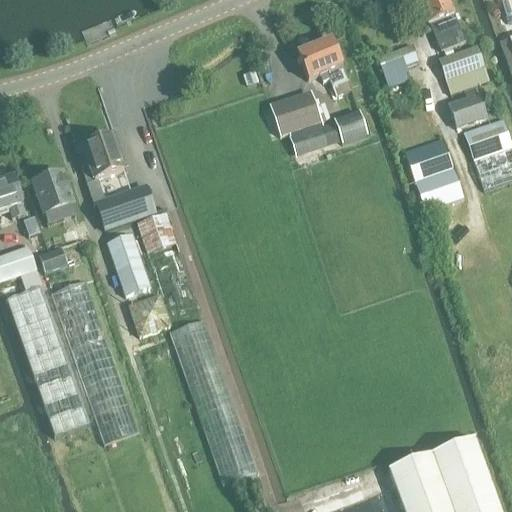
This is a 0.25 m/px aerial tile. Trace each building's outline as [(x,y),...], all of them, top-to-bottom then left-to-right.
[(452,18),(445,0),(415,0),(427,29),(429,28),(440,56),(442,55),(445,61),(438,63),(450,100),(488,86),(475,50),(453,58),(450,52),(463,47),(453,19),(453,18),(452,18)] [(511,40),(508,42),(499,46),(511,84),(511,40)] [(330,45),(297,58),(308,86),(319,81),(321,86),(328,83),(331,92),(335,102),(350,96),(330,45)] [(377,60),(389,92),(406,85),(402,71),(417,65),(411,49),(377,60)] [(279,141),(320,128),(310,95),(268,109),(279,141)] [(455,133),(485,123),(477,100),(447,110),(455,133)] [(341,149),(366,140),(358,116),(333,125),(334,126),(289,141),(295,161),(340,146),(341,149)] [(511,152),(502,123),(462,136),(482,194),(511,183),(511,152)] [(94,185),(123,175),(111,141),(82,151),(94,185)] [(442,144),(404,157),(424,215),(464,201),(442,144)] [(61,176),(30,187),(42,221),(74,210),(61,176)] [(0,217),(8,215),(11,225),(25,219),(22,210),(21,210),(12,183),(0,187),(0,217)] [(104,235),(154,218),(144,190),(104,203),(98,187),(89,190),(104,235)] [(169,323),(197,313),(164,218),(136,228),(169,323)] [(125,301),(148,294),(130,240),(106,248),(125,301)] [(76,244),(60,250),(66,266),(83,259),(76,244)] [(25,296),(41,291),(27,251),(0,260),(0,288),(20,281),(25,296)] [(44,278),(66,270),(61,254),(39,262),(44,278)] [(78,266),(66,270),(44,278),(43,278),(96,430),(131,418),(78,266)] [(41,291),(25,296),(25,297),(5,305),(54,442),(89,430),(41,291)] [(130,306),(141,338),(169,329),(158,296),(130,306)] [(221,489),(257,477),(203,325),(168,337),(221,489)] [(497,511),(473,444),(388,474),(400,511),(497,511)] [(315,511),(346,511),(364,505),(358,487),(313,503),(315,511)]
